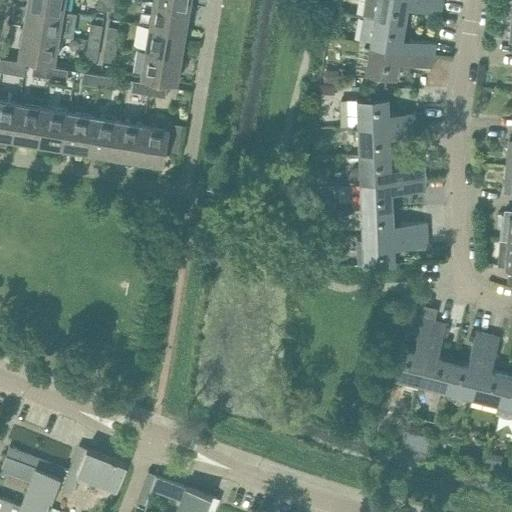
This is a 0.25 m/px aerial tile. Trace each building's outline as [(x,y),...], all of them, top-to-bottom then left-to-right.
[(63,9),(64,0),(28,0),(28,3),(63,9)] [(109,9),(110,0),(99,0),(98,7),(109,9)] [(120,11),(121,0),(110,0),(109,9),(120,11)] [(186,30),(190,5),(161,0),(155,0),(151,24),(186,30)] [(442,0),(365,0),(363,13),(364,13),(406,20),(408,6),(441,11),(442,0)] [(59,34),(63,9),(28,3),(24,29),(59,34)] [(321,6),(320,14),(333,16),(334,8),(331,7),(321,6)] [(403,36),(406,20),(364,13),(359,41),(370,43),(434,54),(436,42),(403,36)] [(92,22),(89,39),(99,41),(102,24),(92,22)] [(182,54),(186,30),(151,24),(147,49),(182,54)] [(109,25),(106,42),(117,44),(120,27),(109,25)] [(55,60),(59,34),(24,29),(19,54),(55,60)] [(97,58),(99,41),(89,39),(87,56),(97,58)] [(114,61),(117,44),(106,42),(103,59),(114,61)] [(432,66),(434,54),(370,43),(366,71),(396,76),(399,60),(432,66)] [(177,81),(182,54),(147,49),(143,75),(177,81)] [(26,62),(0,57),(0,59),(0,70),(23,74),(26,62)] [(49,75),(51,65),(34,62),(33,73),(49,75)] [(68,68),(51,65),(49,75),(66,78),(68,68)] [(326,68),(325,80),(339,81),(339,69),(326,68)] [(98,83),(100,73),(84,71),(82,81),(98,83)] [(118,76),(100,73),(98,83),(116,86),(118,76)] [(149,92),(150,82),(134,79),(132,89),(149,92)] [(167,85),(150,82),(149,92),(165,95),(167,85)] [(320,84),(319,96),(337,98),(338,86),(320,84)] [(358,96),(359,124),(423,121),(422,110),(389,111),(389,95),(358,96)] [(0,134),(13,137),(19,102),(0,98),(0,134)] [(38,141),(44,106),(19,102),(13,137),(38,141)] [(63,145),(69,110),(44,106),(38,141),(63,145)] [(88,150),(93,114),(69,110),(63,145),(88,150)] [(112,154),(118,118),(93,114),(88,150),(112,154)] [(138,158),(144,123),(118,118),(112,154),(138,158)] [(164,162),(166,146),(178,148),(177,149),(179,149),(183,123),(169,120),(167,127),(144,123),(138,158),(164,162)] [(423,134),(423,121),(359,124),(360,152),(391,151),(390,136),(423,134)] [(391,166),(391,151),(360,152),(361,179),(425,177),(425,165),(391,166)] [(332,166),(317,166),(317,180),(332,181),(332,166)] [(426,190),(425,177),(361,179),(362,207),(393,206),(392,191),(426,190)] [(335,201),(320,201),(320,209),(323,209),(335,208),(335,201)] [(394,222),(393,206),(362,207),(363,235),(427,232),(427,220),(394,222)] [(511,213),(499,212),(498,214),(502,214),(500,237),(498,237),(498,238),(511,239),(511,213)] [(428,245),(427,232),(363,235),(364,263),(395,262),(395,246),(428,245)] [(511,239),(498,238),(498,239),(500,239),(498,262),(494,262),(494,264),(511,265),(511,239)] [(410,300),(404,324),(416,327),(422,303),(410,300)] [(419,381),(435,319),(423,316),(415,348),(399,344),(392,374),(419,381)] [(445,388),(453,358),(439,354),(447,322),(435,319),(419,381),(445,388)] [(472,395),(488,332),(476,329),(468,362),(453,358),(445,388),(472,395)] [(499,401),(507,372),(492,368),(500,336),(488,332),(472,395),(499,401)] [(511,416),(511,372),(507,372),(499,401),(496,413),(511,416)] [(118,486),(127,462),(117,459),(118,458),(113,456),(112,457),(80,444),(63,488),(71,491),(79,471),(118,486)] [(51,500),(64,467),(9,446),(2,467),(32,479),(23,503),(45,511),(47,511),(50,505),(51,505),(53,500),(51,500)] [(487,450),(484,464),(497,467),(501,454),(487,450)] [(212,511),(219,497),(149,471),(138,499),(147,503),(152,487),(182,499),(176,511),(212,511)] [(45,511),(23,503),(0,494),(0,510),(5,511),(45,511)]
